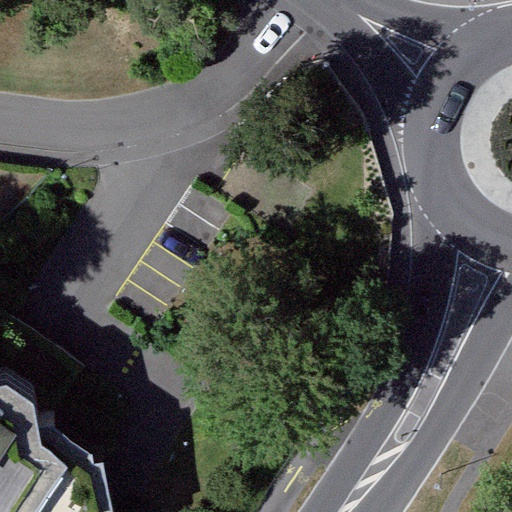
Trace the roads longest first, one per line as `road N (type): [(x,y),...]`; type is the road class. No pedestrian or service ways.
road 1 (residential): [(0,121),(120,128),(162,119),(213,95),(290,0)]
road 2 (primary): [(447,196),(404,384),(341,511)]
road 3 (primary): [(343,511),(398,470),(447,410),(511,297)]
road 4 (unclassified): [(447,77),(337,0)]
road 5 (primary): [(447,77),(430,136),(447,196)]
